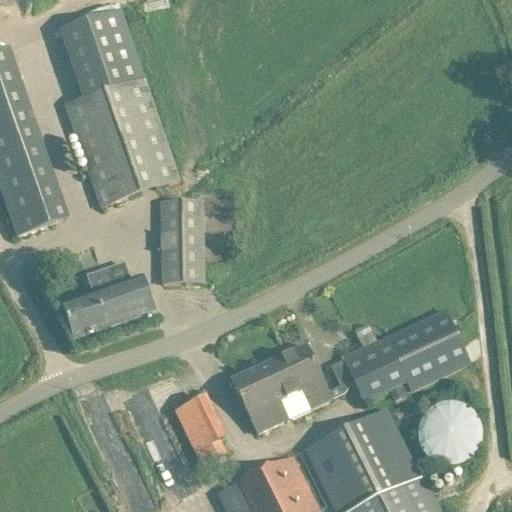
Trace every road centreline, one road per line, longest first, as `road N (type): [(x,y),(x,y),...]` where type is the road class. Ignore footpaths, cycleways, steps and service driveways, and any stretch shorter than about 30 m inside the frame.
road 1 (unclassified): [(62,381),(302,285),(511,158)]
road 2 (unclassified): [(62,381),(0,259)]
